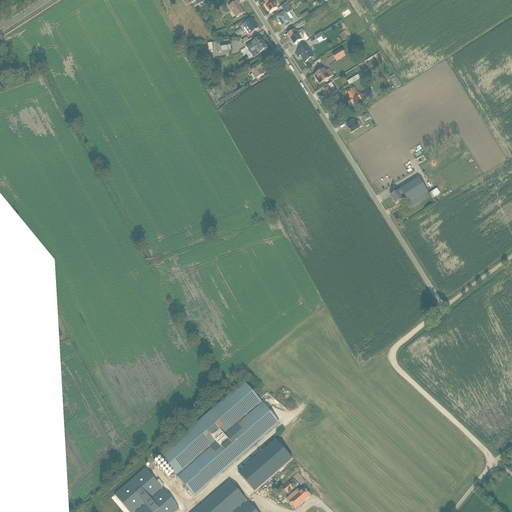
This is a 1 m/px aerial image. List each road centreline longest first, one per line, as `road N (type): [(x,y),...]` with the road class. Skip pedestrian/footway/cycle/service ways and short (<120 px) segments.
road 1 (unclassified): [(250,0),(442,309)]
road 2 (track): [(495,459),(388,355),(511,250)]
